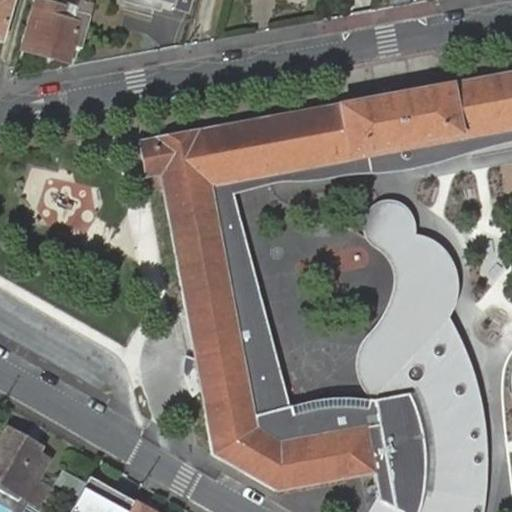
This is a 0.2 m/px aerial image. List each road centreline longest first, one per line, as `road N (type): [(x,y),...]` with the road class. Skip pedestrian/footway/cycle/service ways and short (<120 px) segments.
road 1 (residential): [(511,16),(0,107)]
road 2 (residential): [(0,370),(246,511)]
